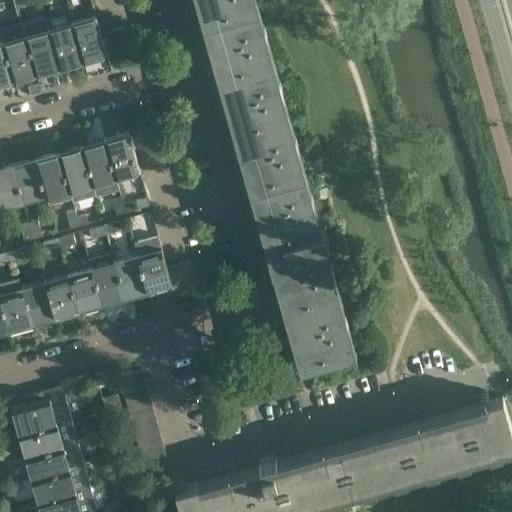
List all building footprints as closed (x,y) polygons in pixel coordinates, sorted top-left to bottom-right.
[(8,0),(0,2),(0,12),(11,10),(8,0)] [(197,0),(269,255),(268,256),(273,274),(274,273),(301,367),(356,351),(325,241),(328,240),(325,227),(321,228),(256,0),(197,0)] [(73,22),(72,22),(82,59),(83,59),(82,58),(105,52),(105,53),(106,53),(101,33),(96,14),(95,14),(95,15),(94,15),(95,16),(92,17),(73,22)] [(49,29),(59,66),(59,64),(82,58),(82,59),(72,22),(49,29)] [(114,30),(113,30),(119,53),(131,50),(125,27),(124,27),(114,30)] [(27,35),(26,35),(35,71),(58,65),(59,66),(49,29),(27,35)] [(102,33),(101,33),(106,53),(108,57),(119,53),(113,30),(112,30),(112,31),(102,33)] [(3,42),(13,77),(35,71),(26,35),(3,42)] [(3,42),(0,42),(0,81),(13,77),(3,42)] [(151,121),(141,123),(147,147),(158,143),(151,121)] [(141,123),(128,127),(129,131),(134,150),(135,150),(145,147),(147,147),(141,123)] [(128,133),(105,139),(115,175),(135,169),(138,169),(138,170),(139,170),(140,170),(134,150),(129,131),(128,131),(128,132),(128,133)] [(105,139),(82,146),(92,182),(95,194),(118,187),(115,175),(105,139)] [(82,146),(59,152),(69,188),(71,188),(92,182),(82,146)] [(59,152),(36,159),(46,195),(48,204),(72,198),(69,188),(59,152)] [(36,159),(12,165),(23,201),(45,195),(46,195),(36,159)] [(12,165),(0,168),(0,207),(23,201),(12,165)] [(131,194),(121,197),(125,212),(135,210),(131,194)] [(125,212),(121,197),(112,199),(117,215),(125,212)] [(85,207),(75,210),(79,225),(89,223),(85,207)] [(79,225),(75,210),(67,212),(71,228),(79,225)] [(151,211),(149,212),(136,215),(139,225),(154,221),(151,211)] [(38,220),(29,223),(33,238),(43,235),(38,220)] [(122,230),(120,221),(119,220),(104,224),(106,234),(122,230)] [(33,238),(29,223),(21,225),(25,240),(33,238)] [(106,234),(104,224),(86,229),(89,239),(106,234)] [(78,231),(58,237),(60,247),(81,241),(78,231)] [(135,242),(134,243),(137,255),(147,291),(171,285),(171,286),(172,285),(172,286),(167,266),(162,247),(159,236),(158,236),(135,242)] [(60,247),(58,237),(43,241),(46,251),(60,247)] [(30,245),(11,250),(14,260),(33,255),(30,245)] [(0,263),(14,260),(11,250),(0,253),(0,263)] [(137,255),(114,262),(124,299),(125,299),(125,297),(147,291),(137,255)] [(180,263),(179,263),(186,286),(192,284),(197,283),(197,281),(195,276),(191,260),(190,260),(180,263)] [(113,262),(91,269),(102,305),(124,298),(124,299),(114,262),(113,262)] [(168,266),(167,266),(172,286),(173,290),(186,286),(179,263),(178,263),(168,266)] [(91,269),(67,275),(78,311),(102,305),(91,269)] [(46,281),(45,281),(55,318),(78,311),(67,275),(46,281)] [(45,281),(22,288),(32,324),(55,318),(45,281)] [(22,288),(0,293),(0,298),(8,330),(32,324),(22,288)] [(123,391),(145,384),(146,384),(145,380),(144,381),(142,371),(142,370),(119,376),(123,391)] [(26,403),(11,407),(12,408),(12,407),(12,408),(13,408),(16,416),(19,430),(55,420),(70,416),(62,384),(40,390),(24,395),(26,403)] [(148,394),(145,384),(123,391),(127,403),(149,397),(150,397),(149,393),(148,394)] [(120,402),(118,393),(102,398),(104,406),(120,402)] [(198,481),(175,487),(182,511),(265,511),(511,442),(511,427),(503,395),(501,396),(501,397),(493,400),(492,398),(485,400),(486,401),(276,460),(276,459),(259,464),(198,482),(198,481)] [(152,407),(149,397),(127,403),(130,417),(153,411),(154,410),(152,407)] [(123,411),(120,402),(104,406),(107,415),(123,411)] [(155,420),(153,411),(130,417),(134,430),(156,424),(157,424),(156,420),(155,420)] [(20,430),(19,430),(19,431),(20,431),(26,453),(62,443),(55,421),(55,420),(19,430),(20,430)] [(159,433),(156,424),(134,430),(138,443),(160,437),(161,437),(160,433),(159,433)] [(163,446),(160,437),(138,443),(141,456),(164,450),(165,450),(164,446),(163,446)] [(115,444),(117,453),(133,449),(131,439),(115,444)] [(62,443),(26,453),(33,476),(68,467),(62,443)] [(136,457),(133,449),(117,453),(120,462),(136,457)] [(166,459),(164,450),(141,456),(145,469),(168,463),(167,459),(166,459)] [(170,472),(168,463),(145,469),(149,483),(172,476),(171,472),(170,472)] [(33,476),(31,477),(32,477),(33,477),(39,499),(75,490),(69,468),(68,467),(33,476)] [(39,499),(38,500),(39,500),(41,508),(42,511),(83,511),(97,508),(90,485),(75,490),(39,499)] [(146,494),(144,486),(128,490),(130,499),(146,494)] [(149,503),(146,494),(130,499),(133,508),(149,503)]
